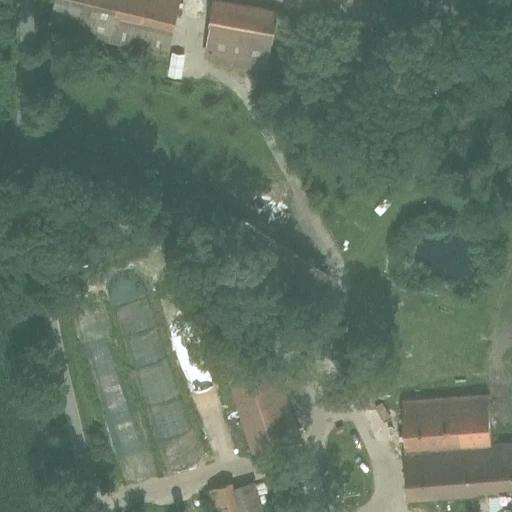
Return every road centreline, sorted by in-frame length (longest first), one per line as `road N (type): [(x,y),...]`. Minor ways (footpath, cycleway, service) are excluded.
road 1 (unclassified): [(103,511),(36,209),(35,0)]
road 2 (unknown): [(33,143),(255,310),(285,344),(305,380),(339,506)]
